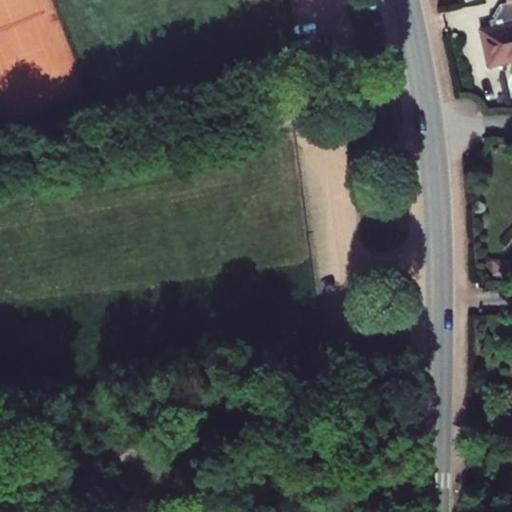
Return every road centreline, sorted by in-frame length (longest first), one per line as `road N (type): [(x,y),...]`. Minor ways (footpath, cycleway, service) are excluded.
road 1 (secondary): [(435,511),(438,279),(430,134)]
road 2 (secondary): [(430,134),(406,0)]
